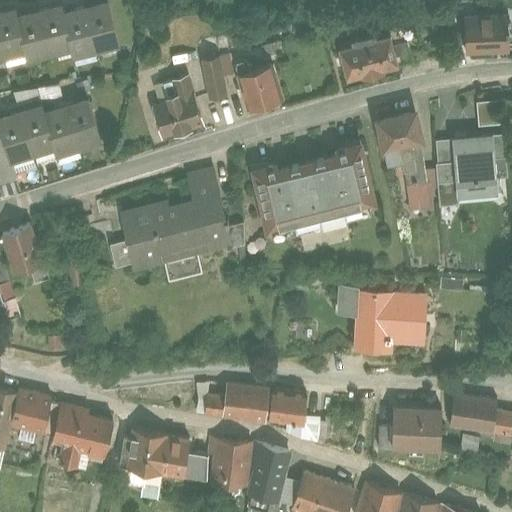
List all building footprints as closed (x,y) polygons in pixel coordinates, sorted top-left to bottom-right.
[(108,0),(83,0),(63,6),(61,0),(46,0),(17,9),(14,0),(8,0),(0,2),(0,55),(23,49),(26,59),(69,46),(72,56),(121,42),(108,0)] [(465,10),(467,52),(508,51),(506,9),(465,10)] [(338,40),(348,78),(402,64),(392,26),(378,29),(377,25),(352,31),(353,36),(338,40)] [(233,72),(230,51),(203,56),(210,95),(226,92),(223,74),(233,72)] [(235,68),(247,108),(283,98),(272,58),(235,68)] [(153,96),(163,133),(204,122),(189,70),(164,77),(168,92),(153,96)] [(0,126),(9,156),(52,143),(55,153),(104,138),(89,90),(46,103),(43,93),(0,105),(0,126)] [(418,102),(374,112),(384,160),(387,160),(392,184),(405,182),(408,207),(431,204),(426,165),(424,165),(421,140),(426,139),(418,102)] [(278,154),(256,159),(271,225),(289,220),(290,226),(373,207),(371,201),(378,200),(363,134),(335,141),(336,145),(279,158),(278,154)] [(490,134),(450,137),(452,161),(435,162),(438,203),(456,201),(455,196),(494,193),(490,134)] [(197,249),(231,241),(213,163),(187,169),(194,196),(167,202),(166,195),(120,206),(126,231),(108,235),(113,258),(132,254),(133,262),(163,255),(167,273),(200,265),(197,249)] [(32,218),(1,228),(13,268),(21,266),(23,271),(31,268),(34,276),(49,271),(44,256),(32,218)] [(0,245),(0,321),(3,305),(1,299),(16,294),(0,245)] [(426,334),(428,282),(360,279),(360,274),(334,273),(333,304),(351,304),(350,336),(384,337),(385,332),(426,334)] [(60,324),(46,323),(45,339),(59,340),(60,324)] [(222,380),(205,379),(203,400),(264,405),(266,373),(223,370),(222,380)] [(43,420),(44,418),(51,388),(53,380),(18,371),(16,376),(8,411),(43,420)] [(0,428),(4,430),(8,411),(16,376),(0,372),(0,428)] [(315,405),(319,406),(322,379),(267,375),(265,402),(288,404),(286,420),(313,427),(315,405)] [(497,386),(452,379),(447,412),(492,419),(491,428),(507,429),(507,420),(511,420),(511,398),(495,397),(497,386)] [(104,440),(114,398),(59,385),(58,389),(51,420),(49,426),(63,430),(59,446),(75,450),(78,434),(104,440)] [(44,418),(51,420),(58,389),(51,388),(44,418)] [(391,391),(391,413),(376,412),(376,435),(391,435),(391,433),(439,433),(440,391),(391,391)] [(140,415),(122,413),(116,451),(130,453),(128,466),(141,468),(139,483),(157,486),(162,458),(184,461),(184,458),(188,436),(190,423),(160,418),(161,414),(141,411),(140,415)] [(477,424),(460,423),(458,439),(475,441),(477,424)] [(252,430),(212,425),(206,425),(207,439),(207,462),(207,468),(247,473),(252,430)] [(288,440),(252,430),(247,473),(247,477),(276,484),(288,440)] [(188,436),(184,458),(207,462),(207,439),(188,436)] [(339,511),(352,471),(301,456),(290,492),(311,499),(309,507),(325,511),(339,511)] [(402,480),(362,469),(350,508),(364,511),(393,511),(394,511),(402,480)] [(433,511),(439,491),(402,480),(394,511),(397,511),(433,511)] [(481,511),(484,504),(439,491),(433,511),(481,511)]
